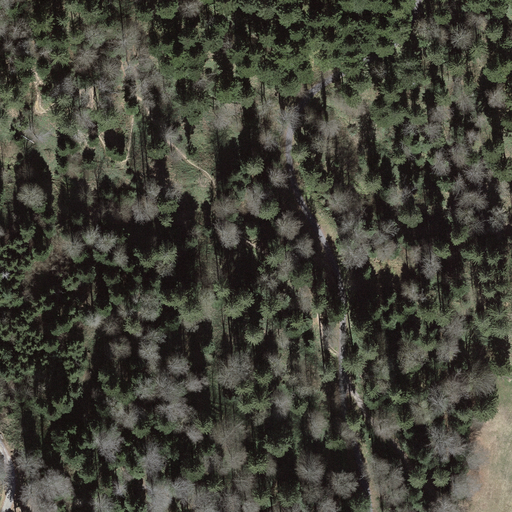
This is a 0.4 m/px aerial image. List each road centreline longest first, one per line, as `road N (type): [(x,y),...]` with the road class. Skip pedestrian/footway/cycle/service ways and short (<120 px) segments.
road 1 (track): [(419,0),(411,23),(384,52),(311,90),(284,137),(298,196),(336,268),(343,372)]
road 2 (track): [(450,511),(343,372)]
road 3 (track): [(343,372),(369,511)]
